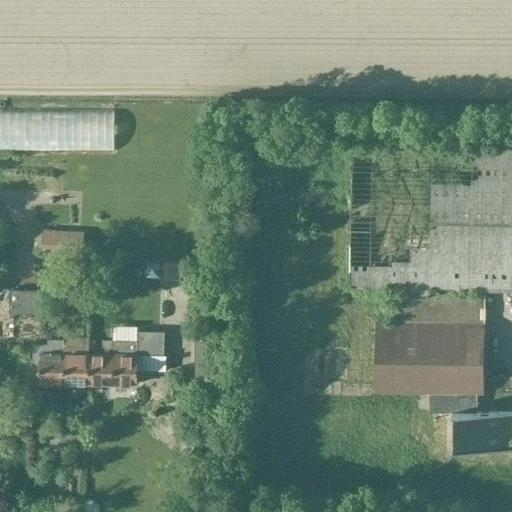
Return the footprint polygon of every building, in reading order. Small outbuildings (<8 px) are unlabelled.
[(114,112),(0,111),(0,153),(114,153),(114,112)] [(481,395),(482,296),(429,296),(429,292),(511,292),(511,151),(349,149),(348,290),(411,291),(411,295),(393,295),(392,323),(375,323),(374,394),(457,395),(456,415),(451,415),(450,451),(511,452),(511,415),(475,415),(475,395),(481,395)] [(82,258),(83,234),(43,232),(42,256),(82,258)] [(42,291),(14,290),(14,304),(42,305),(42,291)] [(164,368),(164,332),(137,332),(137,342),(112,341),(111,385),(136,386),(136,368),(164,368)] [(87,385),(88,338),(63,337),(63,340),(62,384),(87,385)] [(100,355),(89,354),(89,338),(88,338),(87,385),(111,385),(112,341),(102,341),(100,355)] [(62,384),(63,340),(50,340),(50,346),(32,345),(31,363),(37,363),(37,384),(62,384)] [(20,389),(35,389),(35,366),(19,366),(20,389)]
